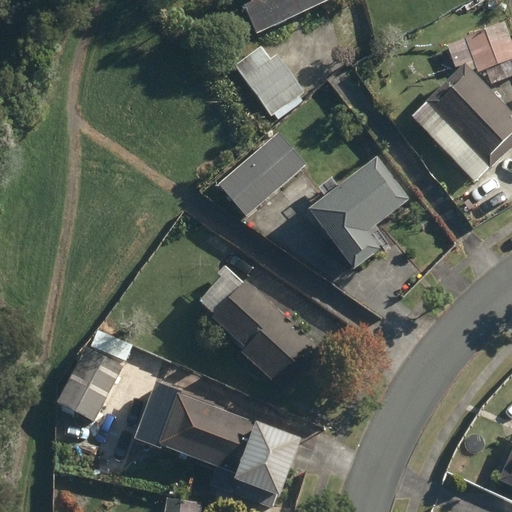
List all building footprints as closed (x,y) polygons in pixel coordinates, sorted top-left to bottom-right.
[(246,8),(257,35),(330,3),(329,0),(248,0),(251,6),(246,8)] [(485,72),(490,83),(511,73),(511,45),(504,26),(465,41),(467,45),(429,60),(436,77),(474,62),(479,75),(485,72)] [(275,116),(279,122),(303,104),(299,99),(305,95),(278,57),(269,63),(260,50),(237,67),(273,118),(275,116)] [(427,105),(493,172),(511,153),(511,115),(465,68),(427,105)] [(220,186),(247,218),(307,167),(280,135),(220,186)] [(311,212),(354,271),(380,252),(367,235),(409,204),(378,162),(311,212)] [(240,353),(286,394),(322,354),(245,286),(244,288),(224,270),(217,277),(221,280),(198,306),(245,348),(240,353)] [(56,403),(94,424),(123,370),(86,349),(56,403)] [(214,489),(272,511),(276,499),(279,500),(300,443),(181,398),(182,395),(156,385),(135,442),(161,452),(162,448),(220,471),(214,489)] [(511,451),(498,483),(511,488),(511,451)]
